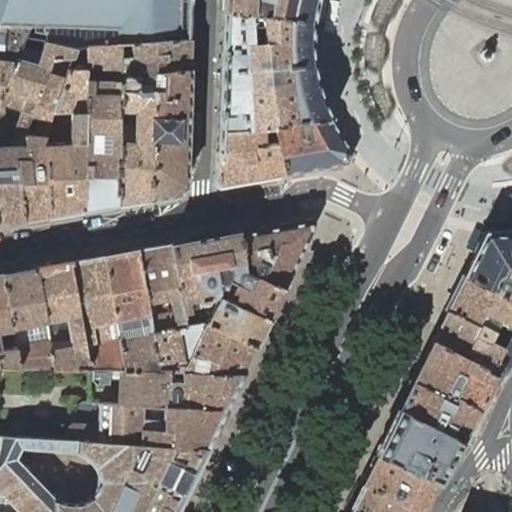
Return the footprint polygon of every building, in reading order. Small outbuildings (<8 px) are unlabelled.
[(0,0),(0,16),(93,18),(106,19),(106,0),(0,0)] [(0,25),(29,26),(130,28),(129,41),(190,37),(191,0),(106,0),(106,19),(0,16),(0,25)] [(223,0),(223,11),(246,14),(270,14),(311,22),(312,14),(313,6),(314,1),(314,0),(223,0)] [(246,14),(223,11),(217,150),(278,143),(274,122),(331,115),(323,100),(320,90),(315,73),(314,64),(313,61),(312,52),(311,40),(311,22),(270,14),(246,14)] [(29,26),(0,25),(0,95),(2,90),(25,36),(29,26)] [(130,28),(29,26),(25,36),(76,44),(87,44),(121,41),(129,41),(130,28)] [(76,44),(25,36),(2,90),(0,95),(0,103),(20,109),(13,129),(25,132),(46,70),(51,58),(72,55),(76,44)] [(190,50),(190,37),(121,41),(120,70),(120,76),(154,73),(189,68),(190,50)] [(120,70),(121,41),(87,44),(86,69),(113,69),(113,80),(112,82),(93,81),(93,80),(86,79),(81,210),(97,207),(115,204),(120,81),(120,76),(120,70)] [(86,69),(87,44),(76,44),(72,55),(65,76),(49,121),(43,143),(48,216),(64,213),(81,210),(86,79),(86,69)] [(187,126),(189,68),(154,73),(150,198),(170,194),(178,193),(185,184),(187,126)] [(34,218),(48,216),(43,143),(49,121),(65,76),(46,70),(25,132),(24,134),(25,143),(29,181),(18,182),(22,220),(34,218)] [(154,73),(120,76),(120,81),(115,204),(132,201),(150,198),(154,73)] [(0,224),(8,223),(22,220),(18,182),(29,181),(25,143),(8,145),(5,122),(4,122),(4,114),(0,114),(0,224)] [(336,126),(331,115),(274,122),(278,143),(284,175),(316,169),(347,163),(353,152),(341,133),(336,126)] [(278,143),(217,150),(216,184),(218,186),(251,181),(284,175),(278,143)] [(270,225),(238,231),(244,269),(284,289),(314,228),(313,217),(270,225)] [(193,238),(170,242),(182,308),(185,325),(204,321),(215,300),(212,296),(219,294),(217,281),(216,276),(215,270),(230,267),(231,273),(234,273),(238,266),(244,269),(238,231),(193,238)] [(485,231),(464,275),(507,296),(509,293),(510,293),(511,293),(511,292),(511,291),(511,232),(502,233),(485,231)] [(346,245),(336,241),(328,260),(338,265),(346,245)] [(137,248),(151,331),(185,325),(182,308),(170,242),(152,246),(137,248)] [(103,254),(123,369),(158,370),(151,331),(137,248),(118,252),(103,254)] [(84,343),(89,368),(91,368),(123,369),(103,254),(84,258),(69,260),(84,343)] [(50,347),(54,367),(89,368),(84,343),(69,260),(49,264),(35,266),(45,320),(46,322),(48,338),(50,347)] [(2,272),(20,366),(54,367),(50,347),(48,338),(46,322),(45,320),(35,266),(18,269),(2,272)] [(284,289),(244,269),(238,266),(234,273),(231,273),(226,280),(217,281),(219,294),(219,296),(268,319),(284,289)] [(216,276),(231,273),(230,267),(215,270),(216,276)] [(0,365),(20,366),(2,272),(0,272),(0,365)] [(226,280),(231,273),(216,276),(217,281),(226,280)] [(511,298),(507,296),(464,275),(449,304),(495,327),(500,317),(511,322),(511,298)] [(204,321),(255,346),(268,319),(219,296),(219,294),(212,296),(215,300),(204,321)] [(446,310),(431,340),(489,371),(501,349),(487,342),(492,332),(493,330),(495,327),(449,304),(446,310)] [(507,337),(511,326),(511,322),(500,317),(495,327),(493,330),(507,337)] [(185,370),(242,373),(255,346),(204,321),(185,325),(151,331),(158,370),(185,370)] [(489,371),(497,375),(498,375),(499,375),(499,376),(500,375),(501,375),(502,375),(502,374),(511,365),(511,326),(507,337),(501,349),(489,371)] [(501,349),(507,337),(493,330),(492,332),(487,342),(501,349)] [(431,340),(412,380),(451,401),(454,395),(479,408),(497,375),(489,371),(431,340)] [(120,380),(119,402),(150,403),(172,404),(225,407),(242,373),(185,370),(158,370),(123,369),(91,368),(91,379),(95,384),(107,384),(109,384),(113,381),(113,379),(120,380)] [(107,384),(106,401),(119,402),(120,380),(113,379),(113,381),(109,384),(107,384)] [(412,380),(398,408),(460,440),(479,408),(454,395),(451,401),(412,380)] [(106,401),(99,402),(98,424),(70,423),(66,426),(66,439),(76,439),(98,440),(205,448),(225,407),(172,404),(150,403),(119,402),(106,401)] [(460,440),(398,408),(375,453),(437,481),(460,440)] [(0,511),(173,511),(205,448),(98,440),(76,439),(66,439),(60,438),(0,434),(0,511)] [(423,511),(437,481),(375,453),(361,483),(418,511),(423,511)] [(418,511),(361,483),(346,511),(418,511)]
